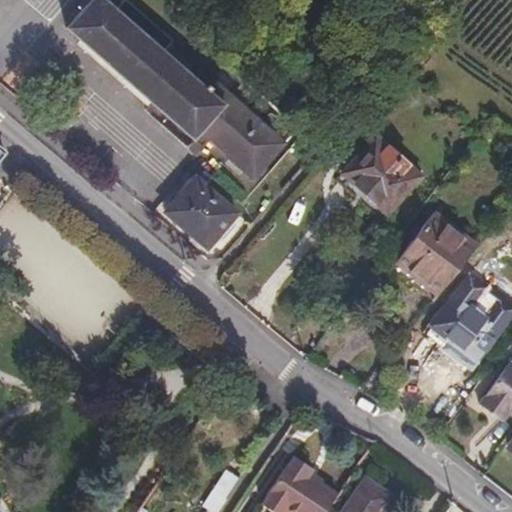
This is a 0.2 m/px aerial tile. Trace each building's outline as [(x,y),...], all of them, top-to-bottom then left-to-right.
[(299,126),(244,80),(231,94),(215,80),(209,87),(205,83),(201,87),(184,72),(167,57),(171,53),(163,45),(166,42),(169,39),(126,2),(117,12),(102,0),(94,0),(71,26),(154,100),(149,105),(188,141),(195,133),(203,140),(208,135),(229,155),(233,151),(255,170),(272,149),(276,152),(299,126)] [(167,57),(184,72),(191,64),(166,42),(163,45),(171,53),(167,57)] [(196,148),(203,140),(195,133),(188,141),(196,148)] [(387,211),(419,175),(377,137),(344,173),(387,211)] [(254,176),(276,152),(272,149),(255,170),(233,151),(229,155),(254,176)] [(169,211),(208,244),(236,212),(196,179),(169,211)] [(438,294),(457,270),(474,249),(431,215),(395,260),(438,294)] [(449,337),(476,358),(499,329),(456,296),(433,326),(449,337)] [(468,368),(476,358),(449,337),(442,347),(468,368)] [(511,366),(508,364),(479,405),(493,416),(500,406),(508,413),(511,415),(511,366)] [(502,422),(508,413),(500,406),(493,416),(502,422)] [(373,442),(364,437),(361,446),(368,449),(373,442)] [(280,511),(284,508),(289,511),(325,511),(336,496),(305,476),(310,470),(291,457),(287,464),(284,462),(263,494),(265,495),(260,502),(273,511),(280,511)] [(212,511),(235,477),(225,470),(202,505),(212,511)] [(218,511),(240,481),(235,477),(212,511),(211,511),(218,511)] [(379,511),(390,496),(365,479),(341,511),(379,511)]
